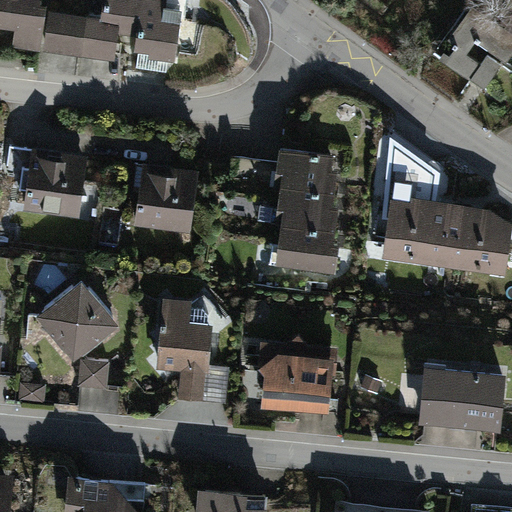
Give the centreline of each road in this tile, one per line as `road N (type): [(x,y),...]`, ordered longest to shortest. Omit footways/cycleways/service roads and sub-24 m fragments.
road 1 (residential): [(0,424),(511,471)]
road 2 (residential): [(0,78),(244,104),(289,79),(321,39)]
road 3 (residential): [(321,39),(511,173)]
